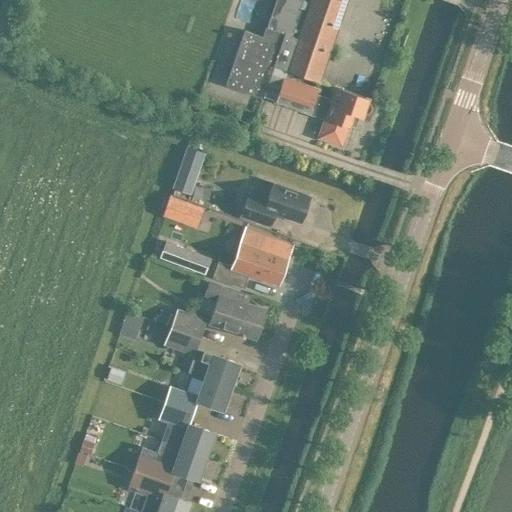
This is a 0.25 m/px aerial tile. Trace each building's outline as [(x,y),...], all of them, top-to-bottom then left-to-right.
[(275,0),(263,36),(244,29),(236,51),(272,64),(273,64),(318,80),(345,0),(275,0)] [(225,84),(261,97),(273,64),(272,64),(236,51),(225,84)] [(274,100),(324,117),(318,136),(340,144),(348,122),(353,123),(356,114),(360,116),(361,114),(369,110),(371,106),(366,99),(367,96),(335,85),(332,94),(282,76),(274,100)] [(240,214),(269,224),(273,211),(299,221),(308,195),(272,182),(266,199),(247,193),(240,214)] [(177,193),(193,193),(193,183),(177,183),(177,193)] [(217,260),(212,275),(244,287),(249,273),(277,283),(286,257),(285,257),(291,242),(246,226),(232,264),(217,260)] [(158,258),(203,275),(210,256),(164,239),(158,258)] [(240,334),(243,335),(243,334),(255,338),(265,308),(247,302),(251,291),(208,277),(202,294),(215,298),(207,322),(241,333),(240,334)] [(169,322),(198,332),(203,317),(174,306),(169,322)] [(192,355),(186,369),(202,375),(231,385),(239,361),(211,351),(193,345),(198,332),(169,322),(162,341),(187,350),(186,353),(192,355)] [(116,345),(131,350),(136,338),(120,333),(116,345)] [(104,377),(121,383),(125,371),(109,365),(104,377)] [(196,399),(222,409),(231,385),(202,375),(194,398),(196,399)] [(192,410),(196,399),(194,398),(196,394),(184,390),(169,384),(163,400),(172,404),(192,410)] [(185,427),(187,422),(188,422),(192,410),(172,404),(163,400),(157,417),(166,420),(173,422),(184,426),(185,427)] [(178,444),(206,454),(214,431),(188,422),(187,422),(185,427),(184,426),(178,444)] [(206,454),(178,444),(159,438),(155,449),(140,444),(131,467),(168,480),(173,469),(197,478),(206,454)] [(165,491),(168,480),(131,467),(125,485),(144,492),(136,511),(145,511),(146,511),(148,511),(185,511),(190,500),(165,491)]
